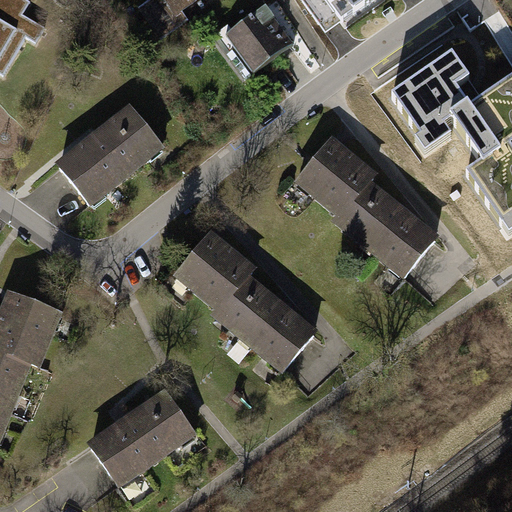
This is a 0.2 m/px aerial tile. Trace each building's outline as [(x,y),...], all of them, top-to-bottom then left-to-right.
[(0,0),(0,75),(4,78),(27,39),(37,45),(46,30),(23,17),(31,4),(24,0),(0,0)] [(160,0),(169,14),(192,0),(160,0)] [(325,0),(342,22),(373,0),(325,0)] [(264,10),(228,37),(256,73),(292,46),(264,10)] [(473,82),(454,55),(391,98),(422,143),(453,122),(483,165),(468,175),(502,225),(511,217),(511,153),(509,150),(511,147),(511,80),(478,104),(466,87),(473,82)] [(129,111),(54,171),(89,214),(164,154),(129,111)] [(335,150),(301,187),(409,286),(443,249),(335,150)] [(220,235),(179,279),(285,379),(327,336),(220,235)] [(6,303),(0,317),(0,448),(5,450),(7,445),(57,324),(6,303)] [(126,426),(92,452),(126,497),(198,443),(164,398),(126,426)]
